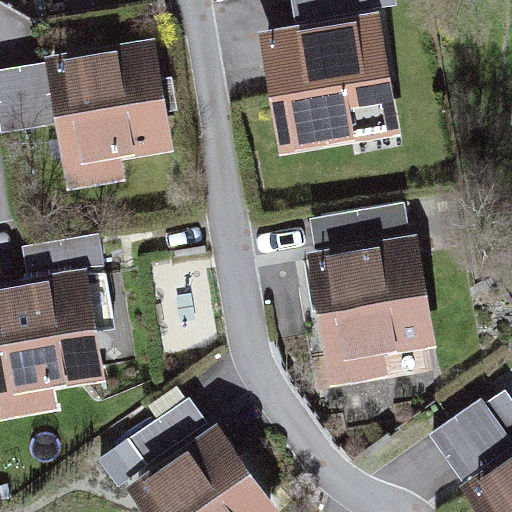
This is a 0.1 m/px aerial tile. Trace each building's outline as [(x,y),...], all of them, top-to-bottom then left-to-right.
[(290,137),(394,131),(388,15),(284,21),(290,137)] [(73,175),(176,160),(158,45),(55,61),(73,175)] [(332,353),(436,348),(431,248),(327,254),(332,353)] [(128,366),(122,275),(21,282),(27,373),(128,366)] [(509,511),(511,511),(511,368),(443,417),(509,511)] [(103,448),(124,475),(204,414),(182,386),(103,448)] [(165,511),(276,511),(220,431),(145,482),(165,511)]
